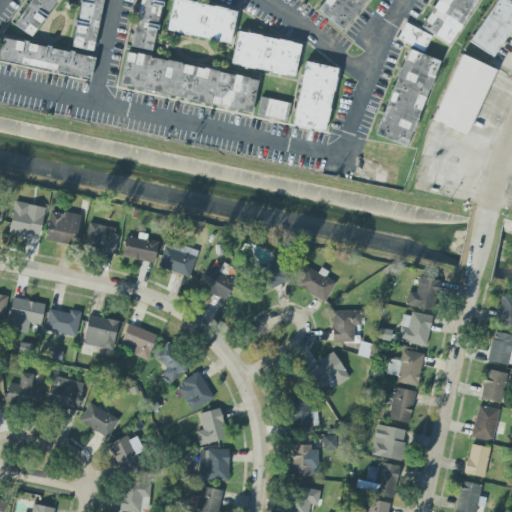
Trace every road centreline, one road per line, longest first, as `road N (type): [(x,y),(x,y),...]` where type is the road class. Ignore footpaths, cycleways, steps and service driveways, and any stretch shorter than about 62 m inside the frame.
road 1 (residential): [(421,511),(511,131)]
road 2 (residential): [(0,262),(143,294),(187,316),(224,351)]
road 3 (residential): [(224,351),(278,317),(302,324),(294,348),(241,379)]
road 4 (residential): [(253,511),(258,433),(224,351)]
